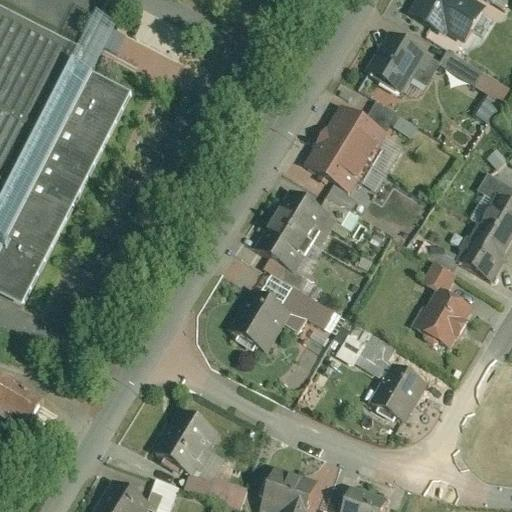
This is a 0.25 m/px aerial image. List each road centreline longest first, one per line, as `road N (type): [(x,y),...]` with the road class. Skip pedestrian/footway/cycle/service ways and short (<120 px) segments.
road 1 (residential): [(155,353),(369,0)]
road 2 (residential): [(155,353),(333,444),(434,476)]
road 3 (residential): [(60,511),(155,353)]
road 4 (residential): [(434,476),(454,426),(511,331)]
